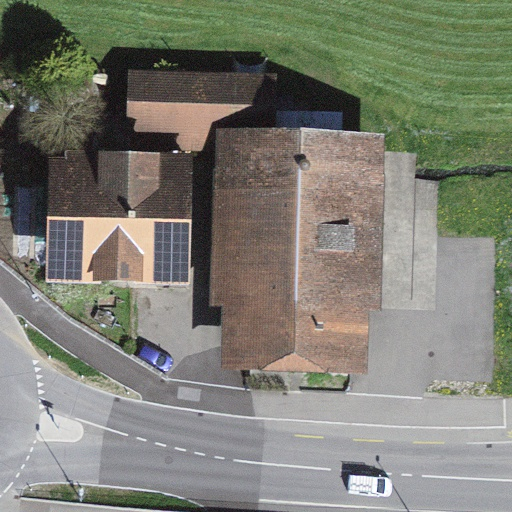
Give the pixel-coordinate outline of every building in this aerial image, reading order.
[(228,135),(231,80),(135,78),(134,123),(175,124),(175,132),(228,135)] [(268,82),(231,80),(228,135),(228,143),(266,145),(267,128),(268,98),(268,82)] [(292,98),(268,98),(267,128),(290,128),(292,98)] [(238,303),(236,348),(247,358),(352,362),(353,307),(348,307),(353,151),(285,149),(247,155),(243,304),(238,303)] [(171,270),(173,183),(66,181),(64,268),(171,270)]
